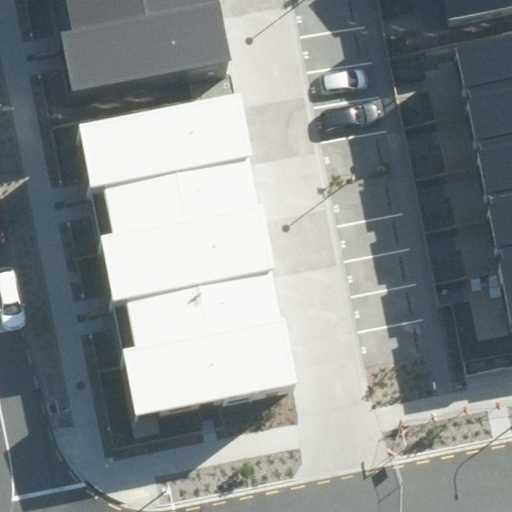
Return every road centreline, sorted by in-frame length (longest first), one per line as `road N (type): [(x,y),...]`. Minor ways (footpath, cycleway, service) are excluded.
road 1 (residential): [(351,511),(254,0)]
road 2 (residential): [(511,482),(351,511)]
